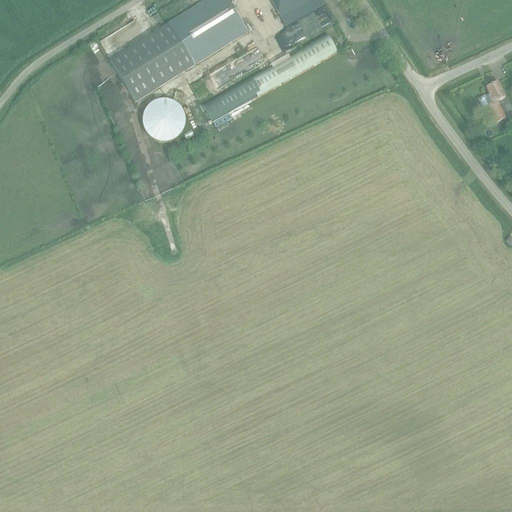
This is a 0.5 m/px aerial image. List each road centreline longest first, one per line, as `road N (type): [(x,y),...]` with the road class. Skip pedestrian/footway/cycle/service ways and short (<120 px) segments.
road 1 (unclassified): [(0,104),(50,54),(139,0)]
road 2 (unclassified): [(511,212),(420,90)]
